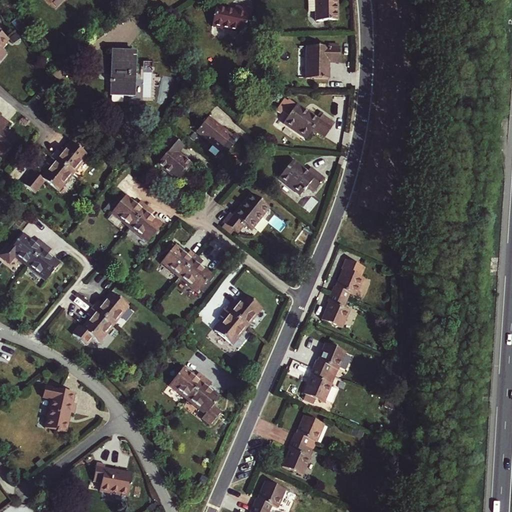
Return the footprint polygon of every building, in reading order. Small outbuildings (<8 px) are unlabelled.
[(338,8),(335,8),(334,0),(316,0),(317,19),(339,19),(338,8)] [(212,24),(243,32),(249,7),(234,4),(233,8),(215,5),(212,24)] [(0,51),(10,39),(0,31),(0,51)] [(329,60),(339,61),(340,46),(307,44),(307,76),(329,77),(329,60)] [(112,93),(135,93),(137,51),(113,50),(113,78),(110,78),(110,82),(113,82),(112,93)] [(314,127),(326,136),(336,121),(323,112),(320,118),(297,103),(286,122),(308,136),(314,127)] [(10,149),(20,137),(7,126),(11,121),(1,113),(0,114),(0,151),(5,155),(7,152),(9,153),(11,150),(10,149)] [(223,151),(236,136),(212,117),(199,132),(223,151)] [(159,164),(180,181),(193,165),(180,153),(185,146),(172,135),(165,144),(171,149),(159,164)] [(52,155),(73,172),(87,154),(70,140),(61,151),(58,148),(52,155)] [(37,189),(39,190),(46,180),(59,190),(73,172),(52,155),(47,162),(51,165),(42,176),(34,171),(22,186),(32,194),(37,189)] [(316,190),(326,179),(312,168),(309,171),(295,160),(280,177),(302,194),(309,185),(316,190)] [(246,223),(252,228),(270,206),(253,192),(235,214),(231,211),(224,220),(239,232),(246,223)] [(109,210),(129,226),(146,205),(139,199),(136,202),(123,193),(109,210)] [(129,226),(148,241),(162,224),(151,215),(154,211),(146,205),(129,226)] [(16,255),(28,265),(45,244),(39,239),(36,243),(24,233),(12,248),(10,246),(1,255),(10,262),(16,255)] [(28,265),(46,280),(60,262),(49,253),(52,249),(45,244),(28,265)] [(163,261),(180,275),(197,254),(192,250),(188,254),(176,244),(163,261)] [(180,275),(199,290),(212,274),(201,264),(204,260),(197,254),(180,275)] [(350,293),(357,296),(365,278),(362,276),(365,267),(347,259),(343,268),(344,269),(337,287),(335,286),(332,293),(347,300),(350,293)] [(115,323),(129,306),(112,291),(102,302),(99,300),(94,306),(115,323)] [(248,326),(262,308),(244,293),(235,305),(232,302),(227,308),(248,326)] [(323,320),(343,328),(351,310),(344,307),(347,300),(332,293),(329,301),(330,302),(323,320)] [(93,335),(101,341),(115,323),(94,306),(88,313),(92,316),(83,327),(81,325),(74,333),(86,343),(93,335)] [(215,330),(233,344),(248,326),(227,308),(221,315),(224,318),(215,330)] [(315,367),(337,376),(348,351),(328,343),(320,361),(318,360),(315,367)] [(170,384),(188,398),(205,377),(199,372),(196,376),(184,367),(170,384)] [(305,393),(325,401),(337,376),(315,367),(312,375),(313,376),(305,393)] [(212,406),(214,403),(220,396),(208,387),(211,382),(205,377),(188,398),(206,413),(202,418),(210,425),(221,412),(212,406)] [(68,415),(72,416),(74,406),(71,405),(73,396),(44,390),(43,399),(50,401),(44,430),(55,433),(55,434),(59,435),(59,434),(64,435),(68,415)] [(221,412),(222,410),(214,403),(212,406),(221,412)] [(292,440),(314,449),(325,425),(305,416),(297,433),(296,433),(292,440)] [(283,466),(304,475),(314,449),(292,440),(289,448),(291,448),(283,466)] [(104,495),(129,499),(133,476),(106,471),(106,468),(97,466),(94,485),(105,487),(104,495)] [(268,511),(272,506),(278,509),(285,491),(266,482),(258,500),(256,499),(253,506),(266,511),(268,511)]
